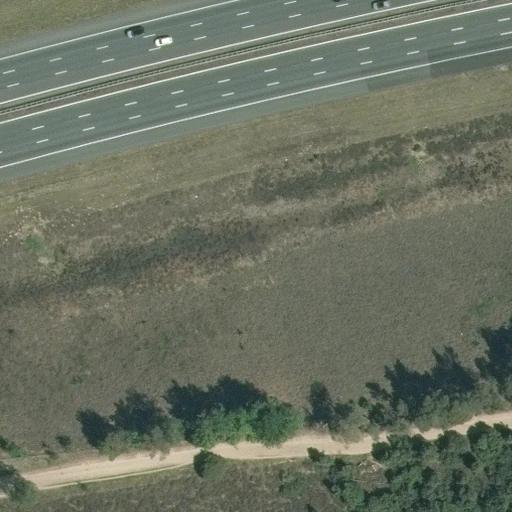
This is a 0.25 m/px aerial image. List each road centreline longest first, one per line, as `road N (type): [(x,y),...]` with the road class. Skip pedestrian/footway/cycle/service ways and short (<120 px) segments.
road 1 (motorway): [(0,146),(511,27)]
road 2 (track): [(0,483),(511,421)]
road 3 (motorway): [(338,0),(0,81)]
